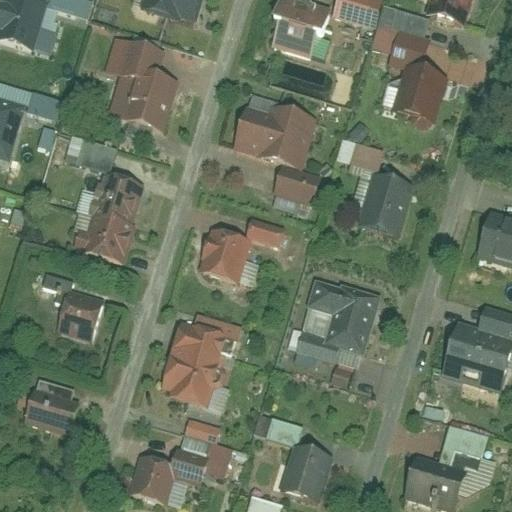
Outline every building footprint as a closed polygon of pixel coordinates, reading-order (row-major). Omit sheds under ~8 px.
[(53,9),(22,0),(14,0),(13,8),(10,7),(1,33),(6,36),(3,46),(39,57),(53,9)] [(152,0),(149,14),(203,27),(209,0),(152,0)] [(337,14),(289,0),(287,0),(280,28),(284,30),(277,53),(317,66),(324,42),(331,43),(337,14)] [(480,0),(437,0),(431,21),(472,32),(480,0)] [(383,13),(372,59),(425,72),(428,59),(438,61),(441,49),(426,46),(431,24),(383,13)] [(171,58),(120,44),(111,78),(125,81),(114,121),(170,139),(185,88),(165,81),(171,58)] [(454,85),(411,73),(398,117),(441,130),(454,85)] [(32,112),(0,102),(0,162),(16,168),(32,112)] [(323,126),(256,105),(239,155),(309,177),(323,126)] [(51,157),(57,139),(45,135),(39,153),(51,157)] [(150,191),(108,179),(92,237),(86,236),(80,256),(131,271),(141,232),(138,232),(150,191)] [(418,192),(379,181),(364,232),(405,244),(418,192)] [(511,221),(497,217),(484,261),(511,270),(511,221)] [(257,246),(218,235),(206,278),(245,289),(257,246)] [(386,303),(322,287),(313,313),(339,321),(331,352),(370,363),(386,303)] [(110,308),(77,297),(64,338),(98,349),(110,308)] [(234,342),(188,328),(168,395),(177,398),(175,403),(213,414),(234,342)] [(511,382),(511,341),(464,328),(448,381),(508,398),(511,382)] [(77,444),(86,410),(41,397),(31,431),(77,444)] [(261,422),(255,442),(297,456),(304,436),(261,422)] [(340,464),(300,452),(286,498),(326,509),(340,464)] [(183,472),(147,462),(136,500),(172,511),(183,472)] [(463,511),(472,477),(423,464),(411,504),(437,511),(463,511)]
